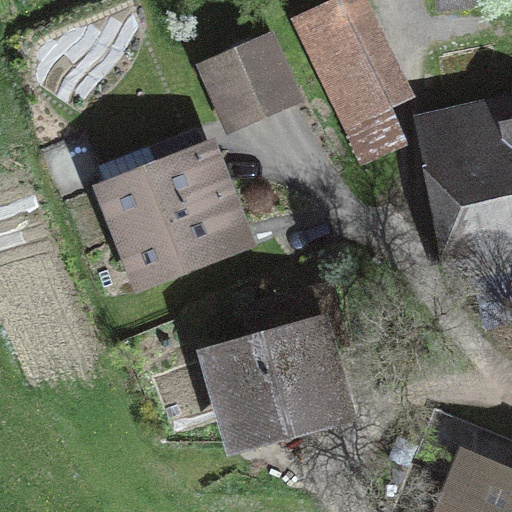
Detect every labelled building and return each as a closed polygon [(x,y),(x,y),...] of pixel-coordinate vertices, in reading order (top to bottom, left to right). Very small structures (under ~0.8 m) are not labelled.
[(439,0),(440,9),(494,3),(493,0),(439,0)] [(344,7),(300,27),(343,119),(387,98),(344,7)] [(227,119),(291,91),(268,38),(204,66),(227,119)] [(511,319),(511,125),(450,139),(489,325),(511,319)] [(244,242),(209,153),(109,192),(144,281),(244,242)] [(218,361),(239,439),(341,410),(320,333),(341,327),(330,288),(270,305),(281,344),(218,361)] [(511,511),(511,471),(471,455),(447,511),(511,511)]
